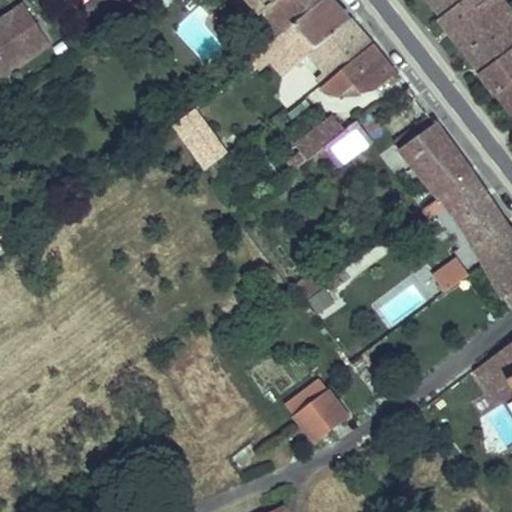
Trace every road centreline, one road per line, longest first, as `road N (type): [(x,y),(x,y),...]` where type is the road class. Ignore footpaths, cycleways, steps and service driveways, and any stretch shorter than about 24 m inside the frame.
road 1 (unknown): [(511,332),(432,398),(227,511)]
road 2 (residential): [(376,0),(511,172)]
